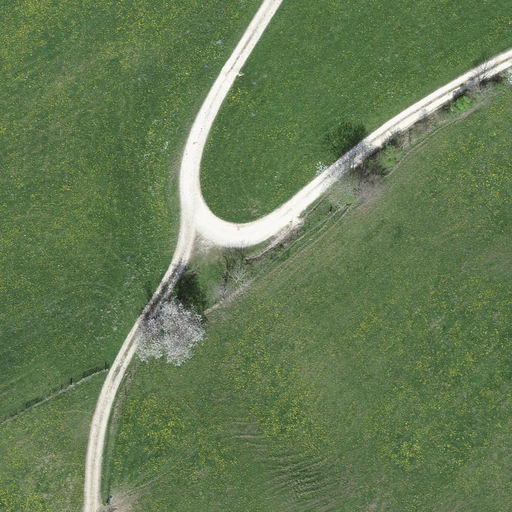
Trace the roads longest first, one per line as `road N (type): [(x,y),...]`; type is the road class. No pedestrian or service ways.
road 1 (track): [(192,209),(222,233),(270,225),(382,135),(511,58)]
road 2 (track): [(192,209),(173,276),(118,367),(100,420),(94,511)]
road 3 (track): [(273,0),(200,126),(188,169),(192,209)]
